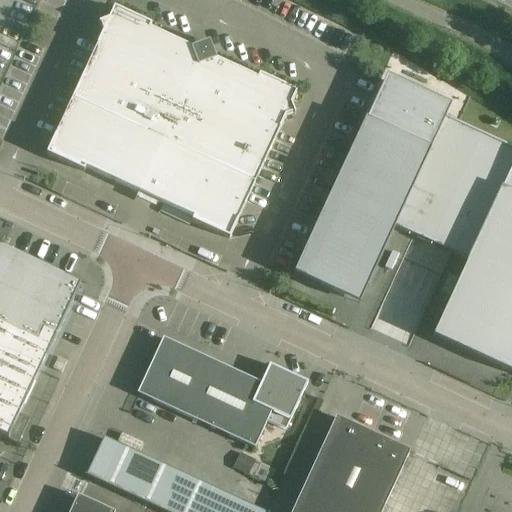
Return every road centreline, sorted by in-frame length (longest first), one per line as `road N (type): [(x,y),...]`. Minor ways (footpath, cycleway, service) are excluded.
road 1 (unclassified): [(511,437),(133,264)]
road 2 (unclassified): [(21,511),(133,264)]
road 3 (unclassified): [(133,264),(0,200)]
